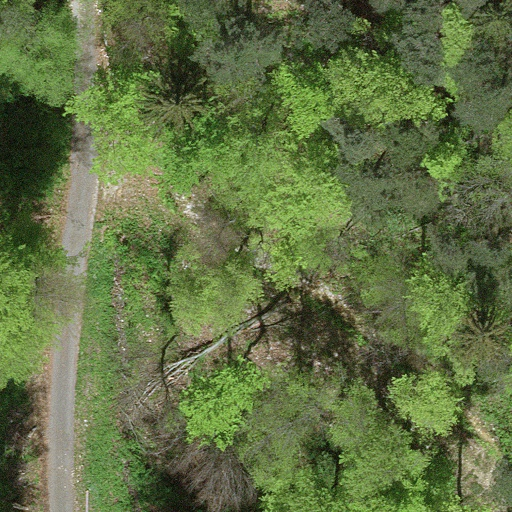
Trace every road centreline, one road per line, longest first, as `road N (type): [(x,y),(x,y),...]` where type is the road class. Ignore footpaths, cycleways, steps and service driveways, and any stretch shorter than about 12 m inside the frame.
road 1 (track): [(82,136),(221,262),(368,370),(511,496)]
road 2 (track): [(81,0),(65,453),(71,511)]
